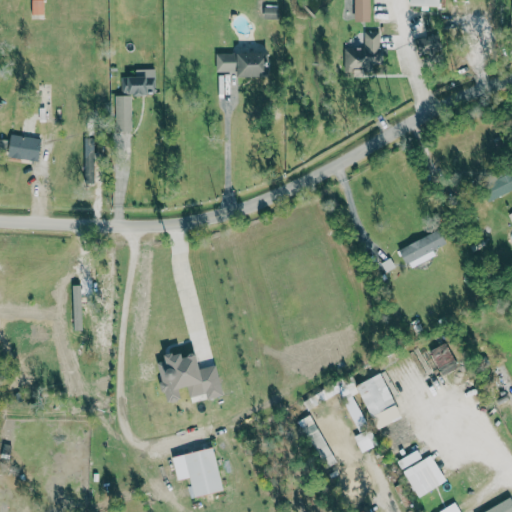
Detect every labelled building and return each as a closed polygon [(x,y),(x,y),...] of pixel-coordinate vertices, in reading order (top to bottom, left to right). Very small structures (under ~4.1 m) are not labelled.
[(45,15),(44,0),(33,0),(33,15),(45,15)] [(370,0),(355,0),(355,22),(371,22),(370,0)] [(415,0),(415,6),(422,6),(422,9),(441,9),(440,0),(415,0)] [(279,7),(265,6),(264,19),(279,20),(279,7)] [(384,65),(384,48),(380,48),(379,32),(364,32),(365,48),(344,48),(345,73),(372,73),(372,65),(384,65)] [(421,57),(443,52),(439,34),(417,39),(421,57)] [(216,54),(217,72),(238,72),(239,77),(269,77),(268,52),(216,54)] [(156,69),(136,70),(136,77),(121,77),(122,95),(156,95),(156,69)] [(133,131),(131,96),(115,96),(116,132),(133,131)] [(41,138),(11,136),(9,159),(39,161),(41,138)] [(99,138),(84,139),(85,184),(99,183),(99,138)] [(400,249),(409,269),(437,256),(434,251),(448,245),(441,230),(400,249)] [(73,330),(85,329),(84,285),(72,285),(73,330)] [(430,350),(443,375),(461,366),(447,341),(430,350)] [(224,395),(217,364),(200,368),(197,353),(184,356),(182,350),(165,354),(167,360),(157,362),(166,401),(182,397),(180,388),(187,386),(190,396),(206,392),(208,399),(224,395)] [(358,383),(378,428),(403,418),(383,372),(358,383)] [(337,386),(361,432),(354,436),(362,452),(378,444),(346,382),(337,386)] [(324,438),(323,439),(320,433),(311,438),(323,458),(332,453),(324,438)] [(173,456),(178,480),(191,477),(195,496),(223,490),(214,447),(173,456)] [(402,469),(423,457),(418,449),(398,460),(402,469)] [(447,480),(431,454),(403,471),(419,497),(447,480)] [(461,511),(456,502),(438,511),(461,511)]
